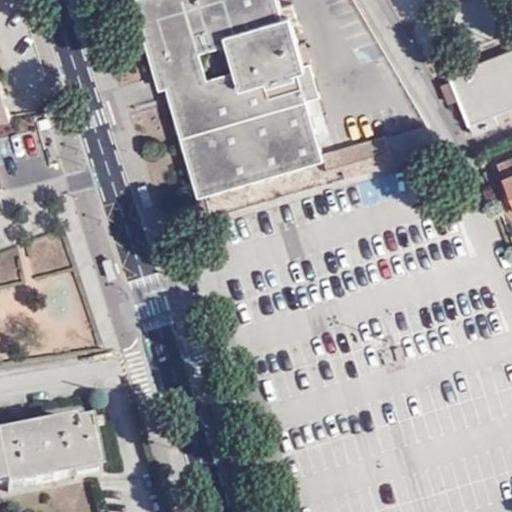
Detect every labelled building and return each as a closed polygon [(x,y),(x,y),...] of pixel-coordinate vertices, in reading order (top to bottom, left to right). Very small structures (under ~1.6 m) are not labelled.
[(325,160),(324,156),(308,101),(297,66),(306,63),(292,16),(285,17),(279,0),(164,0),(159,1),(158,0),(151,0),(141,3),(148,30),(151,29),(199,194),(325,160)] [(488,107),(492,116),(511,107),(511,48),(449,74),(466,116),(488,107)] [(312,62),(306,63),(297,66),(308,101),(322,97),(312,62)] [(0,117),(12,116),(0,77),(0,117)] [(487,117),(492,116),(488,107),(466,116),(472,132),(490,126),(487,117)] [(343,170),(346,181),(395,166),(386,137),(338,151),(343,170)] [(329,175),(343,170),(338,151),(324,156),(325,160),(329,175)] [(82,429),(81,425),(0,439),(0,489),(8,488),(8,489),(74,480),(73,472),(101,468),(94,427),(82,429)]
